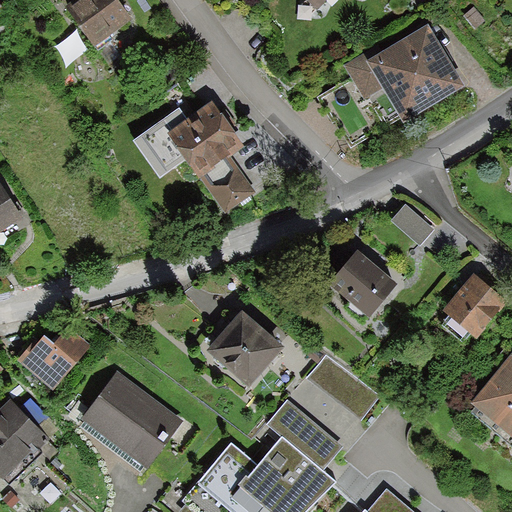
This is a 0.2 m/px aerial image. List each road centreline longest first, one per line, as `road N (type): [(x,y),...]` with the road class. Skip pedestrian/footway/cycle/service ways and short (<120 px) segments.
road 1 (residential): [(352,197),(274,230),(0,304)]
road 2 (residential): [(179,0),(352,197)]
road 3 (residential): [(511,266),(452,214),(417,163)]
